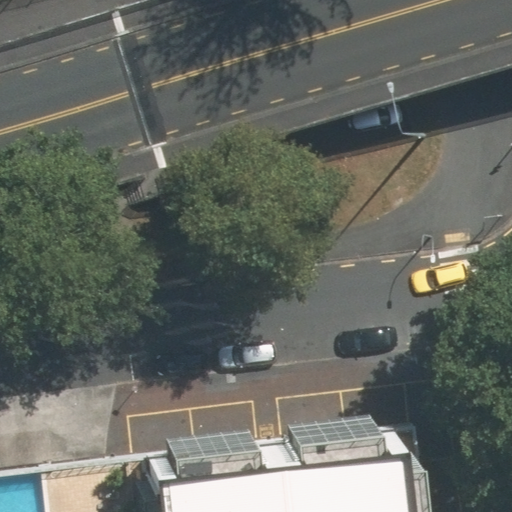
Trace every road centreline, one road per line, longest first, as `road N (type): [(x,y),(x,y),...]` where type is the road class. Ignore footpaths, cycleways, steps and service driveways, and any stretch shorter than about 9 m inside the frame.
road 1 (secondary): [(511,283),(0,348)]
road 2 (secondary): [(0,133),(453,0)]
